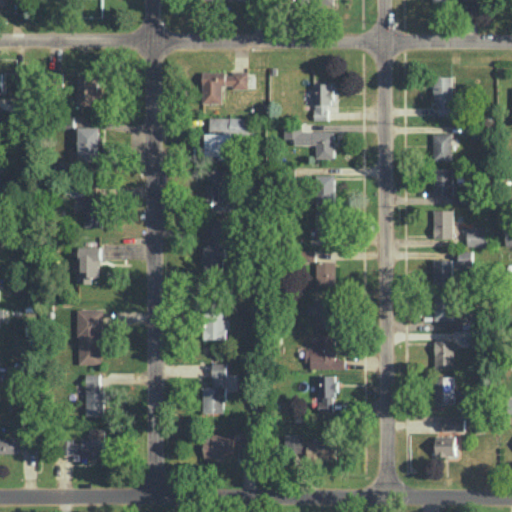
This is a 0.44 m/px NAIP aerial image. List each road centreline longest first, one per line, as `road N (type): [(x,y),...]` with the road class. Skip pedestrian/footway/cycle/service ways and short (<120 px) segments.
road 1 (residential): [(0,37),(511,40)]
road 2 (residential): [(0,496),(511,498)]
road 3 (residential): [(386,498),(383,0)]
road 4 (residential): [(154,497),(152,0)]
